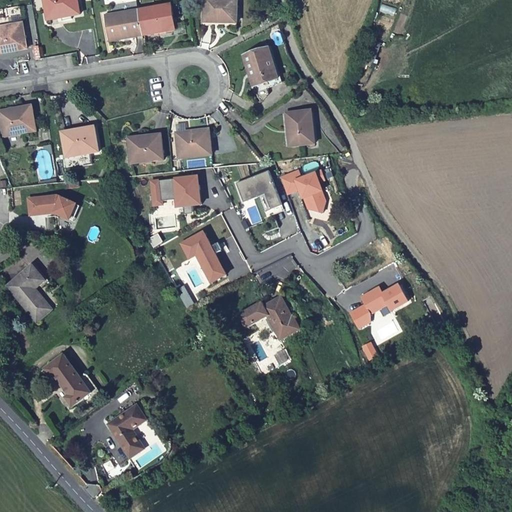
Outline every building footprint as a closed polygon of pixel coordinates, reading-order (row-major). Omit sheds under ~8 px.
[(77,0),(42,0),(47,22),(80,16),(77,0)] [(235,0),(201,0),(202,23),(236,24),(235,0)] [(138,11),(142,36),(175,30),(171,5),(138,11)] [(109,42),(142,36),(138,11),(105,16),(109,42)] [(0,54),(27,49),(23,24),(0,27),(0,54)] [(243,57),(253,87),(279,79),(269,49),(243,57)] [(36,132),(32,107),(0,112),(0,128),(2,138),(36,132)] [(315,145),(310,110),(284,113),(288,148),(315,145)] [(99,153),(94,128),(61,133),(65,159),(99,153)] [(208,130),(174,134),(177,160),(212,156),(208,130)] [(164,161),(160,136),(127,140),(130,165),(164,161)] [(268,173),(236,185),(243,204),(265,196),(271,211),(281,207),(268,173)] [(297,173),(280,179),(286,196),(299,191),(302,200),(307,198),(309,205),(308,211),(322,215),(325,204),(319,203),(316,194),(322,192),(318,184),(324,182),(321,173),(300,181),(297,173)] [(195,178),(153,182),(154,192),(162,191),(163,202),(176,200),(176,208),(183,207),(184,218),(193,217),(192,206),(200,206),(198,186),(196,186),(195,178)] [(163,202),(162,191),(154,192),(156,207),(164,206),(163,202)] [(325,204),(322,192),(316,194),(319,203),(325,204)] [(57,195),(31,198),(33,214),(54,212),(69,218),(75,204),(57,195)] [(75,204),(69,218),(73,220),(79,205),(75,204)] [(210,248),(203,233),(181,245),(188,260),(196,256),(210,283),(225,276),(214,255),(220,252),(216,245),(210,248)] [(32,266),(7,287),(37,323),(46,316),(52,310),(35,290),(46,281),(32,266)] [(379,289),(361,299),(369,315),(387,306),(390,312),(407,303),(398,287),(382,295),(379,289)] [(185,293),(180,296),(187,308),(193,306),(185,293)] [(280,341),(299,331),(292,320),(280,299),(264,307),(261,304),(240,316),(247,328),(267,317),(280,341)] [(63,356),(44,371),(51,381),(55,378),(67,394),(63,397),(71,408),(91,393),(63,356)] [(108,425),(129,459),(145,449),(134,430),(145,422),(135,406),(108,425)]
